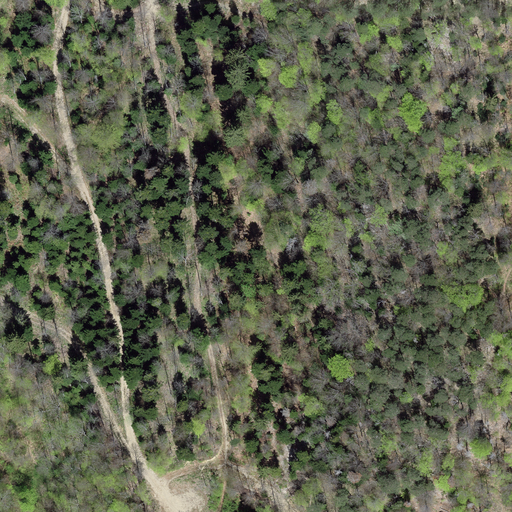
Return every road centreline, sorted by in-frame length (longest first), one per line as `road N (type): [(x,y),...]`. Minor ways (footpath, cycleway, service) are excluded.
road 1 (track): [(72,0),(61,67),(66,119),(117,304),(138,459),(176,511)]
road 2 (track): [(0,297),(69,336),(138,459)]
road 3 (track): [(149,478),(228,468),(252,474),(294,511)]
